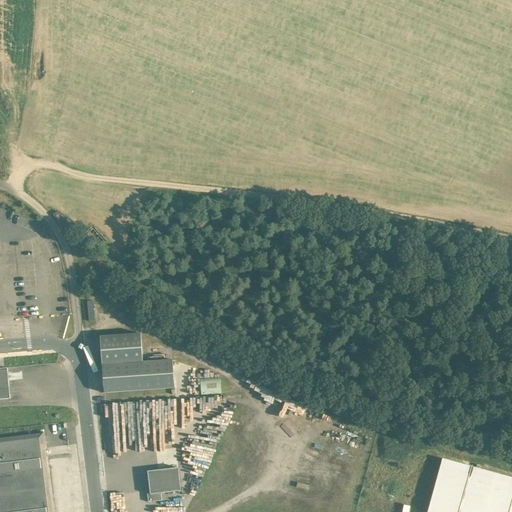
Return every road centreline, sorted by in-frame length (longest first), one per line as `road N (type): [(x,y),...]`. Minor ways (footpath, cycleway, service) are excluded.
road 1 (track): [(17,192),(26,169),(46,161),(86,177),(311,204),(511,244)]
road 2 (track): [(511,460),(325,406),(145,315),(90,261),(67,253)]
road 3 (unclassified): [(97,511),(67,253),(37,205),(0,184)]
road 4 (unknown): [(203,511),(257,491),(293,459),(325,406)]
